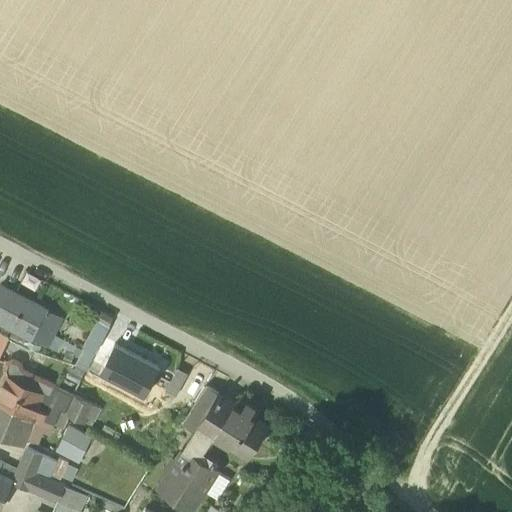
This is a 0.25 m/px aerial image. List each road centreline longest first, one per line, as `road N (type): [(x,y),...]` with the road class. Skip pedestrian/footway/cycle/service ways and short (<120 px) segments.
road 1 (unclassified): [(0,244),(287,394),(426,511)]
road 2 (track): [(511,312),(400,490)]
